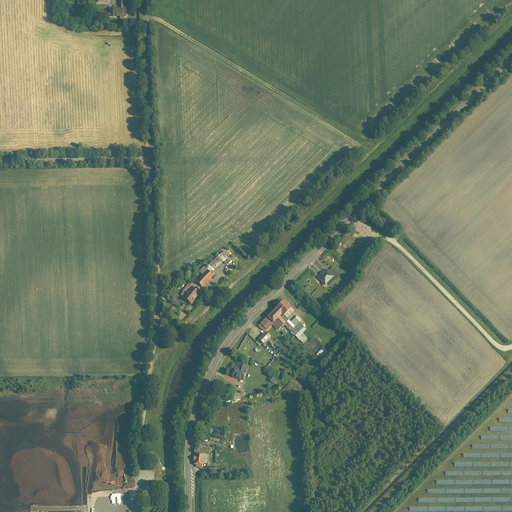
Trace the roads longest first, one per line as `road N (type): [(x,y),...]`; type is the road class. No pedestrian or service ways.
road 1 (tertiary): [(188,511),(196,405),(234,332),(511,57)]
road 2 (track): [(143,0),(155,313),(137,448),(151,511)]
road 3 (track): [(349,218),(399,246),(499,347),(511,348)]
road 4 (track): [(149,160),(0,161)]
